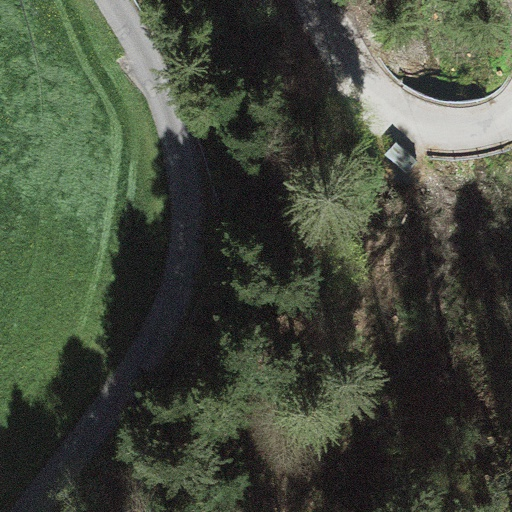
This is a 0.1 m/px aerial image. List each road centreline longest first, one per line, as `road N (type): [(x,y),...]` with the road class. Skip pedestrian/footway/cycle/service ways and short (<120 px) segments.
road 1 (track): [(113,0),(163,91),(192,194),(193,230),(152,344),(28,511)]
road 2 (track): [(314,0),(340,51),(385,103),(417,122),(451,128),(498,128),(511,120)]
